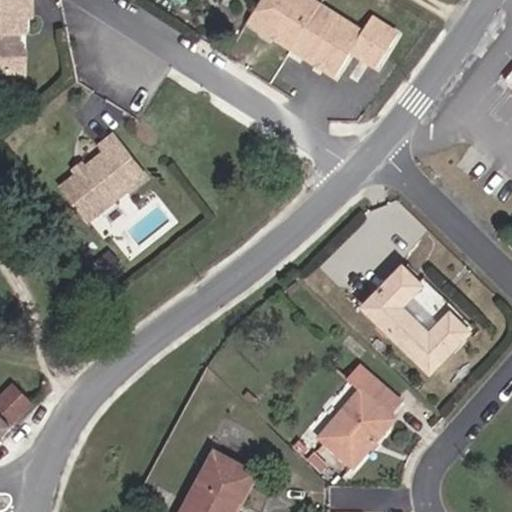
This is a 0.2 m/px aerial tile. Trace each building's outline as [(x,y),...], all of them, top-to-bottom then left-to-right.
[(268,0),(257,0),(242,25),(327,78),(345,54),(348,49),(335,41),(342,29),(296,0),(276,0),(274,3),(268,0)] [(20,30),(26,27),(26,12),(0,13),(0,84),(15,85),(14,46),(20,44),(20,30)] [(355,36),(348,49),(345,54),(370,69),(388,37),(364,21),(355,36)] [(335,41),(348,49),(355,36),(342,29),(335,41)] [(103,163),(86,176),(76,183),(61,195),(86,227),(141,185),(111,146),(100,156),(103,163)] [(72,178),(76,183),(86,176),(82,169),(72,178)] [(432,290),(415,275),(377,313),(441,376),(479,338),(462,323),(444,341),(413,311),(432,290)] [(371,400),(331,445),(363,475),(406,427),(400,422),(412,409),(374,372),(359,389),(371,400)] [(9,396),(0,405),(0,434),(2,436),(27,413),(9,396)] [(248,511),(262,485),(221,465),(196,511),(248,511)]
